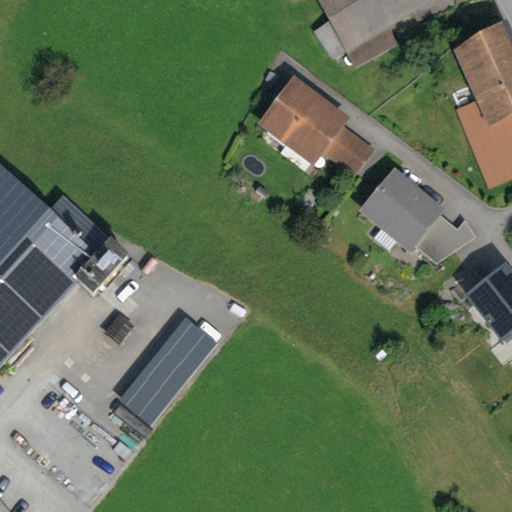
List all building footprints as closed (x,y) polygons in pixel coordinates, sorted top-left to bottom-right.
[(310,0),(353,74),(396,50),(388,35),(433,10),(429,4),(436,0),(310,0)] [(511,54),(502,31),(449,54),(482,130),(511,117),(511,54)] [(359,118),(303,75),(268,122),(326,165),(338,149),(368,172),(386,149),(354,125),(359,118)] [(463,205),(413,166),(376,214),(427,252),(463,205)] [(0,186),(0,358),(62,290),(78,305),(113,268),(89,247),(79,258),(0,186)] [(511,258),(479,286),(511,326),(511,258)] [(136,282),(108,330),(125,340),(154,293),(136,282)] [(119,395),(151,422),(220,341),(188,314),(119,395)] [(91,411),(40,462),(56,478),(83,451),(87,455),(111,431),(91,411)] [(41,511),(0,456),(0,511),(41,511)]
